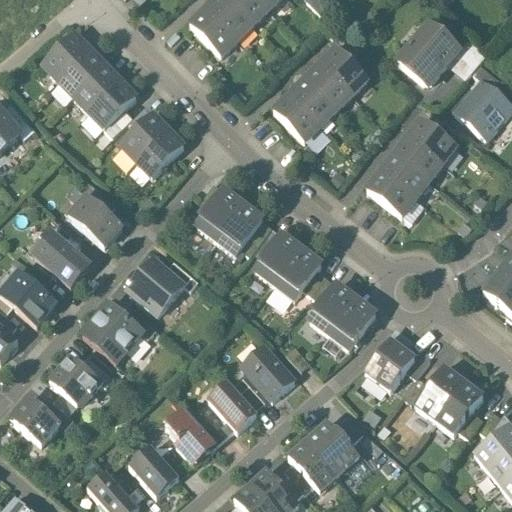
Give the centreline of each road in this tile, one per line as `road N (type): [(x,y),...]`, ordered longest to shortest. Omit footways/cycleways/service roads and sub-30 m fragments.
road 1 (residential): [(237,149),(0,395)]
road 2 (residential): [(181,511),(320,404),(403,313)]
road 3 (residential): [(399,281),(266,181),(237,149)]
road 4 (residential): [(237,149),(112,30),(95,4)]
